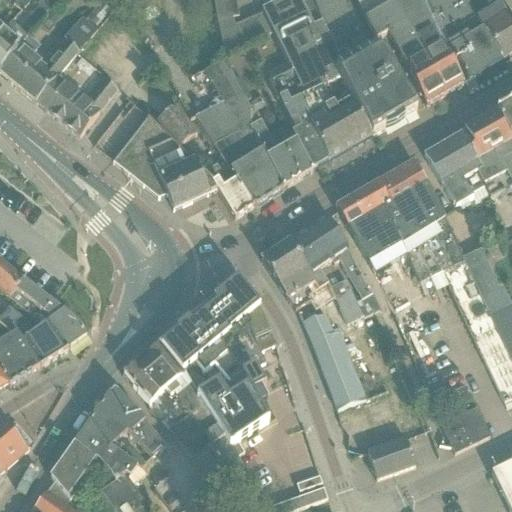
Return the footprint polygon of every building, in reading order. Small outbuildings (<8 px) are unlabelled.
[(18,0),(13,7),(21,14),(28,6),(21,0),(18,0)] [(321,26),(312,0),(289,0),(279,5),(261,14),(262,17),(235,28),(232,21),(239,20),(235,0),(212,0),(224,59),(272,35),(292,75),(304,100),(298,103),(310,127),(310,128),(329,166),(372,141),(362,123),(348,98),(347,99),(339,83),(347,79),(346,77),(328,41),(321,26)] [(312,0),(321,26),(328,41),(346,77),(347,79),(380,135),(398,125),(416,115),(382,55),(379,49),(376,51),(374,49),(370,53),(345,0),(312,0)] [(353,0),(374,43),(388,36),(416,92),(426,109),(445,98),(395,3),(393,4),(390,0),(353,0)] [(401,0),(395,3),(445,98),(463,88),(446,55),(433,23),(431,20),(426,9),(422,0),(401,0)] [(422,0),(426,9),(431,20),(433,23),(446,55),(449,53),(467,83),(468,85),(502,65),(476,19),(464,0),(422,0)] [(464,0),(476,19),(502,65),(511,58),(511,28),(496,2),(494,0),(464,0)] [(511,0),(499,0),(496,2),(511,28),(511,0)] [(96,29),(112,11),(102,3),(86,21),(96,29)] [(38,24),(46,17),(38,9),(31,16),(38,24)] [(51,15),(46,21),(54,28),(59,21),(51,15)] [(0,73),(0,77),(34,107),(71,63),(92,39),(96,34),(97,33),(82,19),(60,47),(58,45),(48,57),(51,60),(43,69),(32,59),(40,49),(28,39),(25,42),(20,49),(0,73)] [(0,73),(20,49),(4,35),(0,39),(0,73)] [(250,111),(248,106),(244,99),(239,89),(244,87),(241,80),(236,83),(226,62),(204,73),(221,106),(194,119),(228,171),(254,211),(283,193),(249,129),(250,111)] [(66,69),(34,107),(56,123),(79,142),(92,126),(117,94),(117,93),(102,81),(83,104),(76,98),(63,88),(59,84),(73,65),(71,63),(66,69)] [(293,135),(313,174),(315,173),(315,174),(329,166),(310,128),(310,127),(298,103),(304,100),(292,75),(270,87),(294,134),(293,135)] [(511,108),(496,118),(510,142),(511,140),(511,108)] [(196,137),(176,110),(157,124),(178,152),(196,137)] [(496,118),(465,136),(475,153),(473,154),(482,174),(476,177),(485,193),(489,202),(495,199),(511,189),(511,140),(510,142),(496,118)] [(211,185),(203,177),(147,123),(125,151),(113,167),(158,203),(166,199),(173,215),(216,195),(211,185)] [(259,124),(249,129),(283,193),(312,175),(311,175),(313,174),(293,135),(291,136),(295,145),(294,146),(277,156),(260,123),(259,124)] [(465,136),(424,160),(434,177),(455,213),(472,202),(475,206),(487,199),(489,202),(485,193),(476,177),(482,174),(473,154),(475,153),(465,136)] [(399,175),(377,188),(389,209),(383,212),(381,213),(390,228),(398,247),(398,246),(402,254),(403,254),(414,276),(413,277),(418,288),(437,278),(441,276),(464,265),(462,262),(448,231),(433,205),(435,204),(423,184),(413,166),(399,175)] [(211,185),(216,195),(234,224),(254,211),(228,171),(220,176),(216,169),(203,177),(211,185)] [(377,188),(350,203),(329,217),(348,253),(354,268),(370,298),(378,315),(379,314),(389,339),(406,331),(397,309),(401,307),(423,297),(418,288),(413,277),(410,279),(397,249),(396,250),(395,248),(398,247),(390,228),(381,213),(383,212),(389,209),(377,188)] [(338,265),(362,304),(356,306),(363,321),(378,315),(370,298),(354,268),(348,253),(326,221),(288,247),(315,287),(318,293),(328,287),(318,273),(331,264),(333,268),(338,265)] [(511,245),(509,247),(508,243),(499,247),(503,257),(511,252),(511,245)] [(295,316),(298,314),(310,305),(308,302),(312,299),(308,292),(315,287),(288,247),(261,265),(295,316)] [(511,295),(506,299),(501,289),(497,291),(480,254),(462,262),(464,265),(469,276),(474,287),(479,298),(485,309),(490,319),(511,308),(511,295)] [(0,293),(29,318),(42,329),(48,325),(68,354),(87,341),(73,326),(63,314),(23,284),(0,264),(0,293)] [(464,265),(441,276),(446,287),(469,276),(464,265)] [(469,276),(446,287),(452,298),(474,287),(469,276)] [(363,321),(356,306),(346,285),(334,291),(330,293),(348,330),(364,323),(363,321)] [(236,286),(205,311),(228,340),(231,346),(226,350),(255,405),(279,394),(260,357),(276,350),(258,312),(236,286)] [(452,298),(457,309),(479,298),(474,287),(452,298)] [(457,309),(462,320),(485,309),(479,298),(457,309)] [(506,344),(511,340),(511,308),(490,319),(495,331),(500,341),(504,350),(508,349),(506,344)] [(462,320),(467,330),(490,320),(490,319),(485,309),(462,320)] [(30,333),(27,325),(10,310),(0,320),(0,328),(10,338),(16,335),(39,371),(40,372),(68,354),(48,325),(42,329),(32,336),(30,333)] [(205,311),(159,349),(185,380),(230,450),(267,426),(261,418),(255,407),(256,406),(226,350),(231,346),(228,340),(205,311)] [(467,330),(472,341),(495,331),(490,320),(467,330)] [(0,377),(8,390),(39,371),(16,335),(10,338),(0,328),(0,377)] [(472,341),(477,352),(500,341),(495,331),(472,341)] [(477,352),(482,363),(505,352),(504,350),(500,341),(477,352)] [(159,349),(142,363),(164,395),(169,391),(189,420),(175,431),(172,427),(166,432),(192,463),(220,504),(251,483),(237,461),(231,451),(230,450),(185,380),(159,349)] [(505,352),(482,363),(488,374),(510,363),(505,352)] [(123,379),(136,394),(150,409),(157,405),(170,422),(161,427),(166,432),(172,427),(175,431),(189,420),(169,391),(164,395),(142,363),(123,379)] [(511,368),(510,363),(488,374),(493,385),(511,375),(511,368)] [(511,375),(493,385),(498,395),(511,388),(511,375)] [(0,394),(8,390),(0,377),(0,394)] [(511,388),(498,395),(503,406),(511,401),(511,388)] [(113,392),(90,425),(109,453),(140,472),(145,467),(120,441),(126,436),(151,461),(165,449),(155,436),(128,408),(113,392)] [(454,458),(489,441),(475,412),(440,429),(453,455),(454,458)] [(104,472),(105,473),(108,477),(115,485),(101,495),(112,511),(148,511),(132,489),(146,479),(140,472),(109,453),(90,425),(74,447),(95,462),(104,472)] [(0,487),(3,484),(0,481),(0,477),(29,454),(7,428),(0,433),(0,487)] [(405,443),(367,457),(376,484),(415,471),(405,443)] [(95,462),(74,447),(50,482),(54,487),(69,504),(95,462)] [(238,447),(231,451),(237,461),(244,457),(238,447)] [(511,511),(511,466),(491,477),(508,511),(511,511)] [(318,479),(294,488),(297,496),(320,488),(318,479)] [(70,511),(65,508),(68,504),(68,505),(69,504),(54,487),(47,497),(35,511),(70,511)] [(322,491),(268,510),(268,511),(300,511),(326,503),(322,491)]
